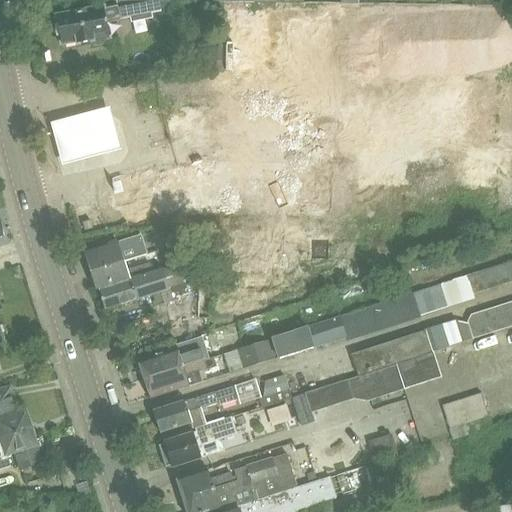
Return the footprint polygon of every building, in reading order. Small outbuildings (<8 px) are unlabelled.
[(59,32),(60,33),(62,44),(77,41),(78,45),(94,41),(95,44),(107,42),(107,39),(110,38),(107,23),(119,20),(116,5),(104,7),(57,16),(57,18),(55,20),(54,22),(53,23),(52,25),(52,26),(53,28),(54,30),(56,31),(57,32),(59,32)] [(210,45),(210,61),(222,61),(222,45),(210,45)] [(105,148),(113,177),(132,172),(113,101),(49,118),(60,160),(105,148)] [(117,185),(129,223),(165,213),(164,211),(156,182),(161,181),(159,173),(117,185)] [(191,239),(191,246),(211,246),(211,221),(191,220),(191,239)] [(147,254),(144,245),(141,235),(116,243),(87,252),(88,256),(86,257),(91,272),(122,262),(147,254)] [(507,283),(511,281),(511,261),(501,265),(507,283)] [(98,285),(99,289),(153,272),(150,264),(126,271),(122,262),(91,272),(95,286),(98,285)] [(105,309),(153,294),(157,305),(173,300),(170,293),(187,288),(187,286),(198,286),(198,264),(185,263),(162,269),(153,272),(99,289),(105,309)] [(507,283),(501,265),(490,269),(495,287),(507,283)] [(484,290),(495,287),(490,269),(478,273),(484,290)] [(472,294),(484,290),(478,273),(467,276),(472,294)] [(467,276),(453,281),(459,298),(472,294),(467,276)] [(453,281),(440,285),(445,302),(459,298),(453,281)] [(440,285),(426,289),(433,309),(446,305),(445,302),(440,285)] [(426,289),(413,293),(419,314),(433,309),(426,289)] [(382,326),(419,314),(413,293),(375,305),(382,326)] [(511,308),(504,304),(498,314),(511,322),(511,308)] [(345,337),(382,326),(375,305),(338,317),(345,337)] [(489,309),(483,319),(501,329),(511,325),(511,322),(498,314),(489,309)] [(483,319),(473,313),(467,323),(472,339),(501,329),(483,319)] [(279,358),(345,337),(338,317),(272,338),(279,358)] [(457,320),(441,325),(448,346),(464,341),(457,320)] [(467,323),(458,322),(464,341),(472,339),(467,323)] [(441,325),(424,331),(431,352),(448,346),(441,325)] [(424,331),(351,354),(358,375),(431,352),(424,331)] [(272,338),(264,341),(236,350),(243,369),(279,358),(272,338)] [(176,347),(138,359),(144,379),(208,358),(206,349),(204,350),(201,340),(176,347)] [(307,393),(304,393),(310,412),(313,412),(353,399),(366,401),(439,377),(432,353),(307,393)] [(214,368),(211,358),(208,358),(144,379),(150,398),(200,382),(197,373),(214,368)] [(258,399),(261,407),(291,398),(284,375),(264,382),(263,397),(258,399)] [(19,414),(10,386),(0,388),(0,439),(33,429),(27,411),(19,414)] [(234,386),(224,389),(154,410),(160,432),(191,422),(187,411),(217,402),(219,406),(238,400),(234,386)] [(304,393),(291,398),(300,427),(314,423),(310,412),(304,393)] [(486,418),(486,416),(479,394),(441,406),(449,430),(486,418)] [(166,450),(160,452),(166,469),(172,467),(201,458),(213,454),(224,451),(220,439),(233,434),(230,422),(228,417),(204,425),(192,429),(190,429),(191,433),(163,441),(166,450)] [(6,459),(17,455),(23,472),(44,465),(39,449),(39,448),(33,429),(0,439),(0,472),(9,469),(6,459)] [(206,511),(219,508),(224,510),(296,487),(286,453),(234,470),(236,476),(231,478),(230,472),(210,478),(214,489),(182,499),(185,511),(206,511)] [(377,462),(365,465),(369,477),(381,474),(377,462)] [(214,489),(210,478),(208,470),(175,480),(182,499),(214,489)] [(305,485),(296,487),(224,510),(219,511),(294,511),(294,510),(336,497),(334,491),(329,477),(313,482),(305,485)]
